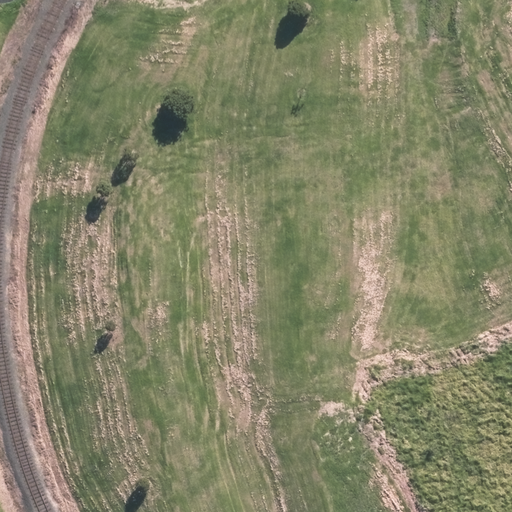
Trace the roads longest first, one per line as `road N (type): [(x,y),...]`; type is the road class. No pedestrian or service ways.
road 1 (track): [(209,511),(153,284),(158,240),(174,200),(205,176),(316,164)]
road 2 (track): [(316,164),(339,378),(382,511)]
road 3 (track): [(409,0),(415,154),(511,181)]
